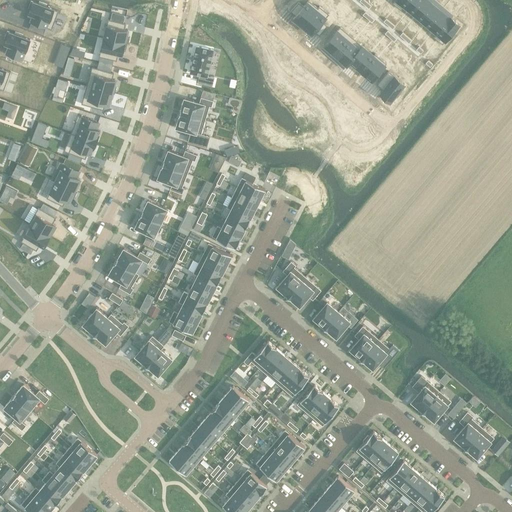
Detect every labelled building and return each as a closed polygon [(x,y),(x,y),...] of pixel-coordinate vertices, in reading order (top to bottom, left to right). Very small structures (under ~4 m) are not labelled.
[(299,2),(291,11),(296,16),(293,19),(302,27),(320,6),(319,6),(318,8),(309,0),(304,6),(299,2)] [(395,0),(395,1),(393,3),(401,10),(409,0),(395,0)] [(409,0),(401,10),(403,8),(411,15),(423,0),(409,0)] [(426,0),(423,0),(411,15),(419,22),(433,6),(426,0)] [(31,1),(28,9),(30,9),(29,14),(32,15),(30,21),(52,29),(59,11),(46,6),(47,4),(39,1),(38,3),(31,1)] [(320,6),(302,27),(312,35),(314,32),(319,36),(327,26),(322,22),(329,14),(320,6)] [(433,6),(419,22),(420,22),(421,21),(429,27),(441,13),(433,6)] [(113,13),(111,20),(123,23),(125,16),(113,13)] [(441,13),(429,27),(437,34),(436,35),(434,38),(451,18),(449,19),(441,13)] [(451,18),(434,38),(442,45),(444,43),(459,25),(451,18)] [(108,19),(104,38),(127,44),(129,36),(127,36),(128,31),(124,30),(126,24),(123,23),(111,20),(108,19)] [(86,21),(83,32),(89,34),(91,22),(86,21)] [(340,28),(324,46),(336,56),(351,37),(340,28)] [(7,31),(4,39),(7,40),(5,44),(9,45),(6,54),(23,60),(30,39),(22,36),(23,34),(15,31),(14,34),(7,31)] [(351,37),(336,56),(347,65),(363,47),(351,37)] [(104,38),(99,57),(117,61),(118,55),(122,56),(123,51),(125,51),(127,44),(104,38)] [(197,46),(190,73),(200,75),(198,82),(212,85),(214,78),(207,76),(214,50),(197,46)] [(363,47),(347,65),(350,62),(361,71),(375,54),(373,56),(363,47)] [(375,54),(361,71),(372,81),(387,64),(375,54)] [(0,88),(4,90),(11,72),(0,67),(0,88)] [(92,67),(87,86),(113,93),(115,94),(117,86),(115,85),(116,81),(112,80),(114,73),(92,67)] [(388,71),(377,85),(383,90),(380,93),(390,102),(395,96),(397,98),(402,92),(400,90),(404,85),(388,71)] [(87,86),(81,104),(104,110),(105,104),(109,105),(113,93),(87,86)] [(203,91),(201,97),(213,101),(215,94),(203,91)] [(181,109),(180,113),(205,120),(209,106),(211,107),(213,101),(201,97),(199,103),(184,98),(181,109)] [(236,99),(234,106),(240,108),(242,101),(236,99)] [(179,116),(176,127),(191,132),(188,142),(207,147),(209,137),(201,134),(205,120),(180,113),(179,116)] [(78,115),(71,133),(75,135),(96,143),(101,131),(97,130),(99,123),(78,115)] [(75,135),(69,153),(85,159),(88,153),(92,155),(96,143),(75,135)] [(164,160),(162,164),(187,174),(193,160),(195,161),(197,155),(185,150),(183,156),(168,150),(164,161),(164,160)] [(217,154),(214,160),(223,164),(227,157),(217,154)] [(59,162),(51,179),(55,181),(75,190),(81,179),(77,178),(80,172),(59,162)] [(162,168),(157,178),(172,184),(170,189),(182,194),(184,188),(182,187),(187,174),(162,164),(161,167),(162,168)] [(242,177),(237,187),(260,199),(265,189),(242,177)] [(50,192),(47,198),(63,206),(66,200),(69,202),(72,198),(74,199),(77,191),(75,190),(55,181),(50,192)] [(207,181),(203,189),(209,192),(213,184),(207,181)] [(237,187),(232,197),(255,209),(260,199),(237,187)] [(232,197),(227,207),(231,209),(250,219),(255,209),(232,197)] [(143,210),(141,213),(161,223),(168,209),(148,200),(143,210)] [(38,207),(29,224),(31,225),(50,236),(56,226),(53,224),(56,218),(38,207)] [(231,209),(226,218),(246,228),(250,219),(231,209)] [(140,217),(135,227),(154,237),(161,223),(141,213),(140,217)] [(226,218),(222,228),(241,237),(246,228),(226,218)] [(31,225),(21,242),(23,243),(34,249),(36,251),(40,245),(43,247),(46,243),(50,237),(31,225)] [(217,225),(212,236),(236,248),(241,237),(222,228),(217,225)] [(181,226),(179,230),(187,235),(190,230),(181,226)] [(193,231),(189,238),(199,243),(202,236),(193,231)] [(23,243),(20,248),(31,255),(34,249),(23,243)] [(208,243),(203,253),(227,265),(232,255),(208,243)] [(286,246),(282,255),(286,257),(291,249),(286,246)] [(118,258),(116,261),(139,275),(139,274),(135,272),(142,260),(148,263),(151,258),(140,251),(137,256),(124,248),(118,258)] [(174,249),(170,255),(175,258),(179,251),(174,249)] [(203,253),(198,263),(222,275),(227,265),(203,253)] [(114,264),(108,274),(122,282),(119,287),(130,294),(133,288),(131,287),(135,280),(139,275),(116,261),(114,264)] [(287,275),(277,287),(285,294),(285,295),(288,297),(305,277),(294,267),(296,265),(291,261),(283,271),(287,275)] [(198,263),(193,273),(198,275),(217,285),(222,275),(198,263)] [(198,275),(193,284),(212,294),(217,285),(198,275)] [(305,277),(288,297),(291,300),(291,299),(300,307),(309,296),(313,300),(321,290),(317,287),(305,277)] [(193,284),(188,293),(208,303),(212,294),(193,284)] [(184,291),(179,302),(183,304),(202,314),(208,303),(188,293),(184,291)] [(112,292),(109,297),(120,304),(123,299),(112,292)] [(323,298),(319,302),(324,306),(327,302),(323,298)] [(123,300),(119,307),(132,315),(136,308),(123,300)] [(140,308),(147,313),(151,304),(144,301),(140,308)] [(324,306),(313,318),(322,325),(322,326),(325,328),(339,312),(327,302),(324,306)] [(183,304),(179,313),(198,322),(202,314),(183,304)] [(153,305),(148,314),(151,315),(154,317),(158,308),(153,305)] [(339,312),(325,328),(327,331),(328,330),(336,338),(347,325),(348,324),(351,327),(358,319),(343,307),(339,312)] [(97,308),(83,324),(92,332),(91,332),(94,334),(111,314),(108,317),(97,308)] [(174,310),(169,321),(192,333),(198,322),(179,313),(174,310)] [(111,314),(94,334),(97,337),(97,336),(106,344),(116,332),(121,335),(129,326),(124,322),(123,323),(111,314)] [(152,335),(135,355),(147,365),(164,345),(170,337),(172,334),(175,329),(169,326),(165,330),(166,331),(158,340),(152,335)] [(359,339),(350,349),(359,357),(358,357),(361,360),(379,339),(367,329),(363,326),(355,335),(359,339)] [(175,329),(172,334),(183,340),(186,335),(175,329)] [(379,339),(361,360),(364,362),(373,369),(379,362),(385,366),(399,350),(393,345),(390,349),(379,339)] [(252,351),(244,361),(248,365),(251,361),(259,368),(276,348),(268,341),(256,355),(252,351)] [(183,342),(179,350),(190,356),(194,349),(183,342)] [(164,345),(147,365),(158,375),(172,359),(161,349),(164,346),(164,345)] [(276,348),(259,368),(268,375),(285,355),(276,348)] [(285,355),(268,375),(276,382),(293,362),(285,355)] [(293,362),(276,382),(284,389),(301,369),(293,362)] [(301,369),(284,389),(293,396),(310,376),(301,369)] [(242,376),(237,382),(243,387),(246,384),(248,382),(242,376)] [(419,392),(411,401),(420,409),(422,412),(440,391),(428,381),(421,376),(412,386),(419,392)] [(49,398),(40,390),(36,395),(23,384),(16,392),(13,395),(30,409),(39,398),(45,403),(49,398)] [(314,384),(297,404),(306,411),(323,391),(314,384)] [(233,385),(226,394),(242,408),(250,399),(233,385)] [(323,391),(306,411),(314,418),(331,398),(323,391)] [(434,421),(451,401),(440,391),(422,412),(425,414),(426,414),(434,421)] [(226,394),(218,403),(235,416),(242,408),(226,394)] [(30,409),(13,395),(10,398),(11,398),(4,407),(16,418),(13,422),(22,430),(26,425),(20,420),(30,409)] [(331,398),(314,418),(323,426),(330,417),(331,418),(336,412),(335,411),(340,406),(331,398)] [(267,399),(263,404),(268,408),(272,403),(267,399)] [(218,403),(212,410),(229,424),(235,416),(218,403)] [(272,403),(268,408),(277,415),(281,411),(272,403)] [(454,408),(449,414),(454,418),(459,412),(454,408)] [(71,410),(64,418),(69,423),(76,414),(71,410)] [(212,410),(204,419),(221,433),(229,424),(212,410)] [(465,448),(483,428),(472,419),(473,417),(467,412),(459,421),(465,426),(454,438),(463,446),(465,448)] [(204,419),(198,427),(215,440),(221,433),(204,419)] [(198,427),(191,435),(208,449),(215,440),(198,427)] [(477,458),(494,438),(483,428),(465,448),(468,451),(469,450),(477,458)] [(285,430),(278,438),(298,455),(305,447),(285,430)] [(365,458),(382,438),(373,431),(369,436),(368,435),(363,441),(364,441),(356,451),(365,458)] [(13,440),(4,433),(0,437),(0,436),(0,444),(4,440),(9,445),(13,440)] [(191,435),(184,443),(200,457),(208,449),(191,435)] [(250,436),(246,440),(251,444),(252,445),(257,438),(253,435),(252,437),(250,436)] [(78,437),(71,446),(91,463),(98,454),(78,437)] [(278,438),(271,446),(291,464),(298,455),(278,438)] [(373,465),(390,445),(382,438),(365,458),(373,465)] [(246,440),(243,445),(244,446),(247,449),(251,444),(246,440)] [(498,442),(492,450),(498,455),(504,448),(498,442)] [(184,443),(177,451),(194,465),(200,457),(184,443)] [(399,452),(390,445),(373,465),(382,472),(399,452)] [(71,446),(64,454),(84,471),(91,463),(71,446)] [(271,446),(264,455),(284,472),(291,464),(271,446)] [(177,451),(169,460),(186,474),(194,465),(177,451)] [(64,454),(56,463),(60,466),(76,480),(84,471),(64,454)] [(264,455),(256,463),(266,471),(272,477),(276,480),(284,472),(264,455)] [(395,487),(412,467),(403,460),(386,480),(395,487)] [(354,471),(344,463),(339,468),(349,477),(354,471)] [(60,466),(54,473),(70,487),(76,480),(60,466)] [(403,494),(420,474),(412,467),(395,487),(403,494)] [(248,469),(240,477),(260,495),(268,486),(266,484),(259,479),(248,469)] [(50,470),(42,479),(46,483),(62,496),(70,487),(54,473),(50,470)] [(266,471),(262,475),(269,481),(272,477),(266,471)] [(411,501),(428,481),(420,474),(403,494),(411,501)] [(262,475),(259,479),(266,484),(269,481),(262,475)] [(355,489),(338,475),(331,484),(347,498),(355,489)] [(240,477),(233,486),(253,503),(260,495),(240,477)] [(419,508),(436,488),(428,481),(411,501),(419,508)] [(46,483),(40,490),(56,504),(62,496),(46,483)] [(347,498),(331,484),(324,492),(340,506),(347,498)] [(233,486),(226,494),(246,511),(253,503),(233,486)] [(36,487),(29,495),(48,511),(56,504),(40,490),(36,487)] [(423,511),(431,511),(445,496),(436,488),(419,508),(423,511)] [(335,511),(340,506),(324,492),(317,500),(330,511),(335,511)] [(230,497),(223,506),(229,511),(245,511),(246,511),(226,494),(230,497)] [(48,511),(29,495),(21,504),(30,511),(48,511)] [(330,511),(317,500),(310,509),(313,511),(330,511)]
